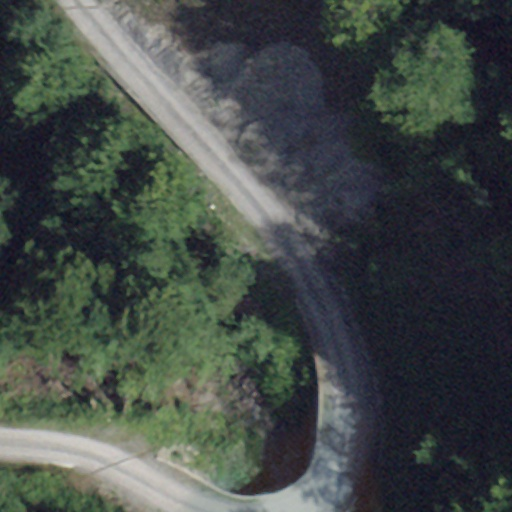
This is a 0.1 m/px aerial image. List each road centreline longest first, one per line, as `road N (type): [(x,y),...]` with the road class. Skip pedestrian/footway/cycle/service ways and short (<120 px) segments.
road 1 (unclassified): [(81,0),(304,266),(343,342),(359,414),(341,476),(290,511)]
road 2 (unclassified): [(197,511),(72,456),(0,448)]
